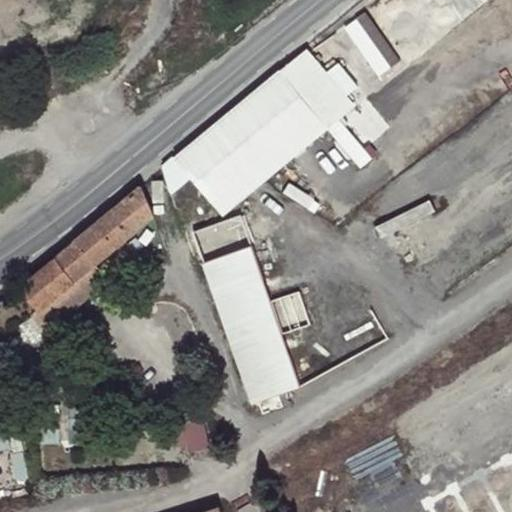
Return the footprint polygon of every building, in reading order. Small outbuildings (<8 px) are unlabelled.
[(371,8),(347,25),(382,73),(405,57),(371,8)] [(308,49),(281,71),(330,130),(357,108),(308,49)] [(281,71),(175,159),(224,218),(330,130),(281,71)] [(155,216),(142,186),(56,258),(22,287),(41,310),(42,309),(101,260),(155,216)] [(378,219),(383,233),(439,214),(434,200),(378,219)] [(251,249),(203,264),(251,407),(298,391),(251,249)] [(101,260),(42,309),(55,326),(114,277),(101,260)] [(211,445),(208,417),(177,420),(180,448),(211,445)] [(0,449),(17,448),(15,426),(0,427),(0,449)]
